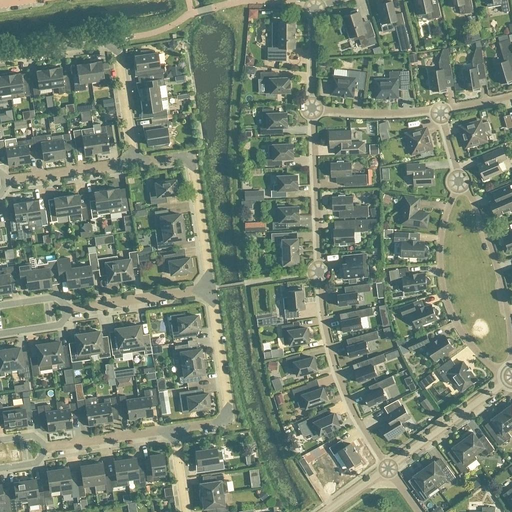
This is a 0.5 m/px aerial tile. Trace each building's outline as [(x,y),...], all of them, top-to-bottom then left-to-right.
[(428,21),(441,18),(438,4),(430,6),(428,0),(414,0),(418,17),(427,15),(428,21)] [(470,0),(448,0),(450,7),(459,6),(460,15),(473,13),(470,0)] [(485,0),(487,8),(501,6),(502,13),(509,12),(507,0),(485,0)] [(382,5),(378,6),(383,25),(381,25),(383,33),(393,31),(393,28),(396,28),(404,25),(402,14),(395,15),(392,2),(390,3),(389,1),(388,1),(386,1),(384,1),(383,2),(381,3),(382,5)] [(367,40),(375,37),(370,24),(363,26),(358,13),(357,11),(350,13),(351,15),(343,18),(350,38),(365,34),(367,40)] [(294,33),(294,22),(286,22),(286,24),(273,24),(272,48),(268,48),(267,62),(286,62),(287,49),(294,49),(294,38),(295,38),(295,37),(294,37),(294,35),(295,35),(295,33),(294,33)] [(504,62),(494,65),(500,85),(507,83),(508,85),(511,83),(511,74),(511,70),(511,69),(511,49),(509,40),(498,43),(504,62)] [(463,71),(466,91),(473,90),(473,92),(480,91),(478,78),(485,77),(481,48),(476,49),(472,62),(473,69),(463,71)] [(432,92),(439,91),(440,93),(447,92),(445,79),(452,78),(448,49),(443,50),(438,63),(440,71),(429,72),(432,92)] [(139,71),(143,70),(144,76),(146,76),(147,82),(161,80),(164,80),(163,74),(165,73),(164,67),(159,68),(157,54),(154,54),(154,51),(143,53),(143,56),(134,57),(136,65),(138,65),(139,71)] [(247,65),(256,65),(256,56),(247,57),(247,65)] [(91,83),(88,62),(87,62),(82,64),(82,65),(76,66),(78,77),(72,78),(74,93),(86,91),(85,84),(91,83)] [(112,87),(110,72),(102,73),(101,62),(96,63),(95,63),(95,62),(89,62),(88,62),(91,83),(98,82),(99,89),(112,87)] [(255,75),(256,67),(246,66),(245,74),(255,75)] [(51,89),(48,68),(47,68),(41,70),(42,71),(41,71),(36,72),(38,83),(32,84),(33,96),(40,95),(39,91),(51,89)] [(55,68),(49,68),(48,68),(51,89),(58,88),(59,95),(70,93),(68,78),(62,79),(60,68),(56,69),(55,69),(55,68)] [(365,73),(348,71),(347,78),(333,77),(331,96),(341,97),(341,98),(347,98),(347,97),(353,98),(354,87),(357,87),(356,90),(363,91),(365,73)] [(409,90),(408,72),(389,73),(389,80),(374,80),(375,99),(386,99),(386,100),(391,100),(391,99),(398,99),(397,87),(400,87),(401,90),(409,90)] [(275,73),(260,73),(261,80),(266,80),(266,94),(266,98),(277,97),(276,94),(290,93),(290,85),(289,85),(289,79),(275,80),(275,73)] [(1,76),(1,77),(0,77),(0,101),(11,100),(7,74),(1,76)] [(8,74),(7,74),(11,100),(29,97),(28,84),(22,85),(20,74),(14,75),(14,74),(8,74)] [(142,95),(140,95),(141,102),(167,98),(164,80),(161,80),(147,82),(144,82),(145,89),(141,89),(142,95)] [(152,112),(152,119),(167,116),(166,110),(169,110),(167,98),(141,102),(142,108),(144,108),(145,113),(152,112)] [(273,110),(262,110),(263,129),(261,129),(261,136),(273,135),(273,129),(287,128),(287,122),(287,114),(273,115),(273,110)] [(166,129),(171,128),(170,122),(150,125),(150,131),(148,132),(148,138),(146,138),(148,146),(154,145),(155,148),(166,146),(166,143),(168,143),(166,129)] [(463,138),(462,138),(464,145),(465,144),(468,153),(467,147),(477,144),(477,146),(484,144),(484,142),(485,142),(483,133),(490,131),(488,122),(479,125),(478,123),(461,128),(463,138)] [(93,129),(97,154),(101,153),(101,155),(109,154),(107,141),(113,141),(111,126),(100,128),(100,125),(92,126),(93,129)] [(93,129),(73,132),(75,146),(83,145),(84,155),(85,158),(93,157),(92,154),(97,154),(93,129)] [(401,140),(407,138),(412,155),(414,154),(414,156),(420,154),(422,158),(433,155),(430,146),(432,146),(430,139),(429,139),(426,130),(406,135),(407,137),(401,139),(401,140)] [(351,132),(329,133),(330,148),(335,148),(335,155),(364,154),(364,143),(351,144),(351,132)] [(65,158),(64,148),(70,147),(68,135),(51,137),(51,142),(54,160),(65,158)] [(33,138),(33,140),(35,152),(42,151),(43,162),(54,160),(51,142),(46,143),(45,136),(33,138)] [(0,156),(6,155),(8,167),(19,165),(16,143),(15,139),(0,141),(0,156)] [(30,163),(28,153),(35,152),(33,140),(16,143),(19,165),(30,163)] [(293,145),(268,146),(269,160),(267,160),(267,167),(279,167),(279,160),(293,159),(293,154),(293,145)] [(489,179),(488,178),(502,172),(498,163),(506,160),(502,149),(483,157),(485,163),(478,166),(481,172),(479,173),(483,182),(489,179)] [(337,164),(331,164),(331,178),(336,177),(336,185),(344,184),(344,187),(367,186),(366,175),(351,176),(351,163),(343,164),(343,162),(337,162),(337,164)] [(414,187),(433,186),(433,171),(425,171),(425,165),(407,166),(408,177),(414,177),(414,187)] [(298,185),(297,177),(278,177),(278,186),(273,186),(274,191),(271,192),(271,198),(283,198),(283,191),(297,191),(297,185),(298,185)] [(179,194),(178,186),(176,187),(175,181),(164,183),(164,181),(155,182),(156,192),(149,193),(151,206),(167,203),(166,196),(179,194)] [(511,192),(509,186),(492,193),(495,200),(490,203),(493,210),(491,210),(495,219),(500,217),(500,215),(511,209),(511,192)] [(109,215),(128,212),(126,199),(120,200),(118,189),(113,190),(106,191),(109,215)] [(95,204),(89,205),(92,220),(98,219),(97,216),(109,215),(106,191),(99,192),(94,193),(95,201),(95,204)] [(261,192),(244,193),(244,201),(261,200),(261,192)] [(69,223),(88,220),(86,205),(80,206),(78,195),(73,196),(66,197),(68,216),(69,223)] [(339,198),(332,198),(333,212),(339,211),(339,219),(368,218),(368,207),(353,207),(352,197),(345,198),(344,196),(339,196),(339,198)] [(58,198),(53,199),(55,210),(49,211),(51,223),(57,222),(56,218),(68,216),(66,197),(58,198)] [(405,198),(401,225),(427,228),(428,215),(417,213),(418,200),(405,198)] [(35,225),(36,228),(47,226),(45,211),(39,212),(38,201),(25,203),(29,225),(29,226),(35,225)] [(29,225),(25,203),(13,205),(15,216),(9,217),(11,233),(23,231),(22,226),(29,225)] [(299,208),(284,209),(284,205),(277,205),(277,209),(274,209),(275,223),(272,223),(273,230),(285,229),(285,223),(299,222),(298,216),(299,216),(299,208)] [(168,210),(154,212),(157,231),(184,227),(183,220),(181,220),(180,215),(168,217),(168,210)] [(377,226),(377,220),(344,221),(345,230),(334,230),(334,232),(331,232),(332,239),(334,239),(334,244),(339,244),(339,247),(346,246),(346,244),(355,244),(354,233),(366,233),(377,226)] [(110,227),(103,228),(104,237),(112,236),(110,227)] [(183,234),(185,234),(184,227),(157,231),(155,231),(157,250),(173,247),(172,241),(184,239),(183,234)] [(511,233),(510,234),(510,235),(504,237),(506,245),(504,246),(503,248),(503,250),(505,252),(507,253),(509,252),(511,251),(511,233)] [(288,240),(288,234),(271,235),(272,242),(283,242),(283,250),(280,250),(281,257),(283,257),(284,266),(299,265),(299,256),(299,249),(298,249),(298,240),(288,240)] [(428,251),(428,249),(426,247),(424,247),(424,243),(417,242),(409,242),(409,234),(394,234),(394,242),(402,242),(401,258),(424,259),(424,255),(426,254),(428,253),(428,251)] [(117,262),(120,281),(133,280),(131,266),(138,265),(136,252),(128,253),(129,260),(117,262)] [(90,267),(78,269),(80,287),(93,286),(91,273),(98,272),(97,260),(96,254),(88,255),(90,267)] [(171,275),(179,274),(179,277),(186,276),(186,273),(191,272),(190,267),(192,267),(190,259),(177,261),(176,254),(163,256),(164,268),(169,268),(171,275)] [(356,284),(355,279),(362,278),(362,279),(363,279),(363,278),(368,277),(366,255),(346,257),(347,264),(343,265),(344,280),(349,279),(349,284),(356,284)] [(120,281),(117,262),(117,257),(97,260),(98,272),(99,274),(104,273),(106,274),(108,283),(120,281)] [(29,265),(18,267),(20,281),(21,283),(27,283),(28,290),(39,289),(37,271),(36,266),(35,259),(35,258),(29,259),(29,265)] [(69,260),(56,262),(58,275),(59,279),(64,278),(64,279),(66,281),(68,289),(80,287),(78,269),(70,270),(69,260)] [(50,277),(58,275),(56,262),(47,263),(47,265),(36,266),(39,289),(51,287),(50,277)] [(2,271),(0,271),(0,294),(11,293),(9,283),(15,282),(13,267),(2,269),(2,271)] [(428,285),(430,283),(430,281),(429,279),(427,278),(425,278),(424,274),(417,275),(409,276),(408,269),(389,272),(391,284),(403,282),(405,293),(427,290),(426,286),(428,285)] [(337,296),(338,307),(358,304),(357,294),(370,292),(369,284),(344,288),(345,295),(337,296)] [(305,305),(305,303),(304,303),(303,301),(305,301),(304,299),(303,299),(302,289),(294,289),(295,292),(288,292),(289,298),(283,299),(285,319),(299,318),(298,310),(304,310),(304,305),(305,305)] [(437,320),(435,317),(437,315),(438,313),(438,311),(437,309),(434,309),(432,309),(431,305),(424,308),(424,307),(417,310),(414,303),(400,309),(403,316),(410,314),(416,328),(437,320)] [(348,320),(340,322),(342,333),(362,329),(360,318),(373,316),(371,308),(346,313),(348,320)] [(198,322),(197,317),(177,319),(178,327),(171,329),(173,340),(188,338),(188,331),(201,330),(200,322),(198,322)] [(293,325),(281,327),(284,347),(309,343),(308,337),(310,337),(309,330),(307,330),(307,329),(294,331),(293,325)] [(127,328),(131,354),(143,352),(144,356),(152,355),(149,339),(142,340),(140,326),(127,328)] [(132,361),(131,354),(127,328),(115,330),(117,344),(110,345),(112,356),(113,356),(114,360),(123,358),(123,362),(132,361)] [(87,332),(90,354),(97,353),(98,359),(110,358),(108,345),(102,346),(100,332),(95,333),(95,331),(87,332)] [(376,331),(351,338),(353,345),(345,347),(349,358),(368,353),(365,343),(378,339),(376,331)] [(91,360),(90,354),(87,332),(79,333),(79,335),(75,336),(76,345),(75,345),(74,347),(69,348),(71,363),(91,360)] [(449,339),(447,340),(445,336),(438,340),(432,344),(432,345),(430,346),(428,343),(429,343),(426,335),(407,344),(410,352),(424,345),(426,349),(434,362),(453,350),(451,346),(453,345),(453,343),(453,341),(451,339),(449,339)] [(50,364),(48,344),(42,345),(42,343),(35,344),(38,360),(30,361),(32,377),(40,376),(40,372),(52,370),(51,364),(50,364)] [(50,364),(51,364),(57,363),(58,369),(69,368),(67,356),(61,357),(59,343),(48,344),(50,364)] [(180,358),(181,358),(182,365),(204,362),(203,355),(201,356),(200,350),(189,352),(188,345),(174,347),(175,354),(176,354),(176,356),(180,358)] [(11,370),(8,350),(2,351),(2,349),(0,349),(0,377),(5,377),(4,371),(11,370)] [(8,350),(11,370),(17,369),(18,375),(23,374),(24,379),(30,378),(27,362),(22,363),(19,349),(8,350)] [(385,362),(382,354),(358,363),(361,370),(353,373),(357,383),(376,376),(373,366),(385,362)] [(297,377),(316,372),(315,366),(317,366),(315,359),(313,359),(313,358),(301,361),(299,356),(286,359),(288,370),(295,368),(297,377)] [(467,367),(467,368),(463,363),(454,369),(452,367),(455,365),(451,360),(436,370),(446,384),(452,380),(461,392),(476,381),(470,372),(471,371),(467,367)] [(268,369),(278,369),(278,361),(268,361),(268,369)] [(178,374),(179,378),(180,385),(193,383),(192,376),(204,375),(203,369),(205,369),(204,362),(182,365),(178,366),(179,373),(178,374)] [(394,384),(391,377),(368,387),(371,393),(363,397),(368,407),(387,399),(382,389),(394,384)] [(394,391),(397,399),(411,393),(408,385),(394,391)] [(303,401),(306,409),(327,402),(326,396),(327,396),(325,389),(323,390),(323,389),(310,393),(307,386),(292,391),(295,399),(296,399),(298,403),(303,401)] [(138,400),(140,417),(145,417),(145,419),(153,418),(151,405),(157,404),(155,390),(143,391),(144,399),(138,400)] [(195,391),(179,393),(180,404),(182,414),(190,413),(190,411),(209,408),(208,403),(210,403),(209,395),(204,396),(196,397),(195,391)] [(140,417),(138,400),(126,401),(125,397),(119,398),(121,410),(127,409),(129,421),(136,420),(136,418),(140,417)] [(13,406),(16,427),(26,426),(25,413),(31,412),(29,398),(23,399),(23,405),(13,406)] [(96,424),(100,423),(97,406),(96,398),(76,401),(78,416),(86,415),(88,427),(96,426),(96,424)] [(97,406),(100,423),(105,423),(105,425),(113,424),(111,411),(117,410),(115,398),(103,400),(104,405),(97,406)] [(434,410),(426,399),(421,403),(428,414),(434,410)] [(401,407),(398,401),(384,408),(388,415),(387,415),(390,420),(389,422),(380,428),(388,441),(405,431),(401,424),(410,419),(402,406),(401,407)] [(75,404),(64,406),(64,404),(62,403),(56,404),(57,412),(60,429),(64,429),(65,431),(72,430),(71,417),(76,416),(75,404)] [(0,404),(0,413),(3,413),(5,429),(7,428),(7,431),(14,430),(13,428),(16,427),(13,406),(2,408),(1,404),(0,404)] [(511,405),(511,406),(510,406),(508,406),(506,406),(505,408),(503,409),(503,411),(503,412),(502,413),(511,426),(511,405)] [(60,429),(57,412),(51,413),(50,406),(37,407),(39,422),(46,421),(48,433),(56,432),(55,430),(60,429)] [(507,432),(511,428),(511,426),(502,413),(500,414),(500,413),(498,413),(496,414),(494,415),(493,417),(492,418),(493,419),(491,420),(498,429),(490,434),(499,447),(511,438),(507,432)] [(306,420),(297,425),(302,437),(312,433),(317,430),(320,436),(326,434),(332,431),(340,427),(337,422),(339,421),(336,415),(334,416),(334,414),(329,417),(321,420),(319,415),(306,420)] [(464,440),(463,441),(474,456),(480,452),(484,458),(494,450),(485,438),(480,442),(473,433),(471,435),(471,434),(469,434),(467,435),(466,436),(464,438),(464,440)] [(353,449),(350,445),(345,448),(341,441),(329,449),(342,469),(344,470),(348,468),(354,465),(355,467),(361,463),(362,465),(363,465),(356,454),(357,453),(356,452),(355,452),(354,450),(355,450),(354,448),(353,449)] [(477,460),(474,456),(463,441),(461,442),(461,441),(459,442),(457,442),(455,443),(454,445),(453,447),(454,448),(452,449),(459,458),(453,462),(462,474),(468,470),(466,468),(477,460)] [(213,450),(213,447),(202,448),(202,451),(195,452),(196,460),(198,460),(199,466),(202,466),(203,473),(224,470),(222,462),(225,462),(223,449),(216,450),(216,449),(213,450)] [(145,472),(147,483),(158,482),(157,476),(165,475),(163,455),(149,457),(151,471),(145,472)] [(127,461),(125,461),(127,480),(133,479),(134,485),(139,485),(140,489),(146,488),(143,472),(138,473),(136,459),(134,460),(134,458),(127,459),(127,461)] [(308,465),(304,458),(299,462),(303,468),(308,465)] [(116,476),(110,477),(112,489),(128,486),(127,480),(125,461),(122,461),(122,460),(115,461),(116,462),(114,463),(116,476)] [(424,470),(438,489),(448,481),(449,483),(455,479),(446,467),(441,471),(434,462),(433,463),(432,463),(430,463),(428,463),(427,465),(425,466),(425,468),(425,469),(424,470)] [(93,466),(91,466),(94,485),(105,484),(106,494),(112,493),(112,489),(110,477),(104,478),(102,464),(100,465),(100,463),(93,464),(93,466)] [(82,481),(76,482),(78,498),(85,497),(83,487),(94,485),(91,466),(89,466),(88,465),(82,466),(82,467),(80,468),(82,481)] [(60,471),(57,471),(60,490),(61,496),(72,495),(73,499),(78,498),(76,482),(70,483),(68,469),(67,469),(67,468),(60,469),(60,471)] [(438,489),(424,470),(422,471),(422,470),(420,470),(418,471),(416,472),(415,474),(414,475),(415,476),(413,477),(420,486),(414,490),(423,502),(429,498),(427,496),(438,489)] [(43,493),(45,499),(50,498),(50,492),(60,490),(57,471),(47,473),(49,486),(43,487),(43,493)] [(199,490),(199,498),(222,494),(228,493),(226,482),(223,482),(222,476),(211,477),(212,483),(200,485),(201,490),(199,490)] [(44,499),(45,499),(43,493),(37,494),(35,481),(33,481),(32,479),(26,480),(26,482),(24,482),(27,503),(28,507),(45,505),(44,499)] [(13,484),(15,498),(9,499),(11,511),(22,510),(22,504),(27,503),(24,482),(22,483),(22,480),(15,481),(16,484),(13,484)] [(0,511),(8,511),(11,511),(9,499),(3,499),(1,486),(0,486),(0,511)] [(222,494),(199,498),(201,505),(203,505),(204,510),(216,508),(216,511),(227,511),(227,505),(223,506),(222,494)]
